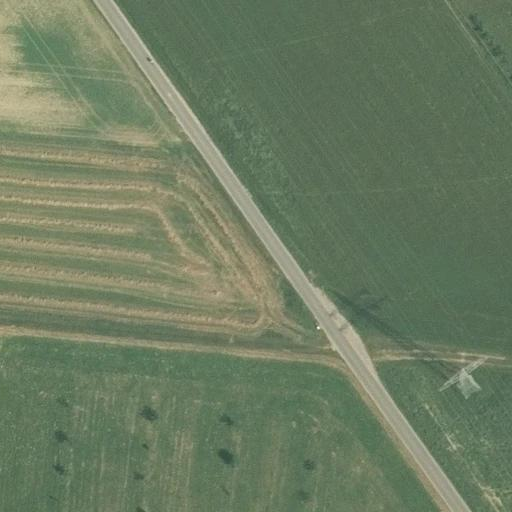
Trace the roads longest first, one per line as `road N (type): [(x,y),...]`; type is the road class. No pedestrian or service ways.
road 1 (unclassified): [(102,0),(459,511)]
road 2 (track): [(0,326),(350,357),(511,362)]
